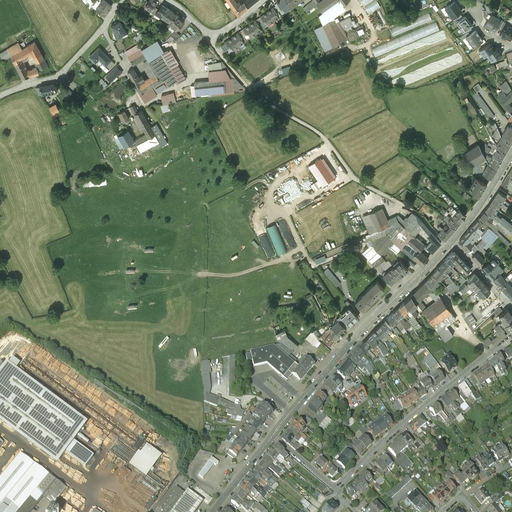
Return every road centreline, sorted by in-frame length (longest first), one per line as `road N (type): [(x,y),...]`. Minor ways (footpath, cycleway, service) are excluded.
road 1 (secondary): [(452,241),(350,342),(272,435)]
road 2 (residential): [(335,489),(511,337)]
road 3 (unclassified): [(122,0),(60,73),(0,95)]
road 4 (residential): [(265,0),(214,35),(162,0)]
